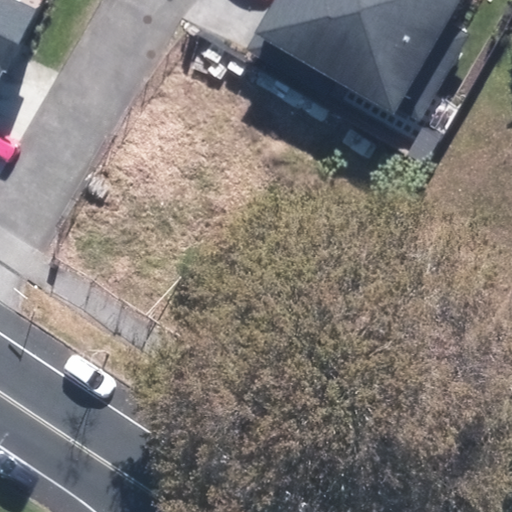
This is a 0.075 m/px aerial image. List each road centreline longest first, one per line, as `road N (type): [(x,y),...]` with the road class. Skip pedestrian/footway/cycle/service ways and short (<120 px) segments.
road 1 (residential): [(0,252),(146,0)]
road 2 (tertiary): [(0,389),(187,511)]
